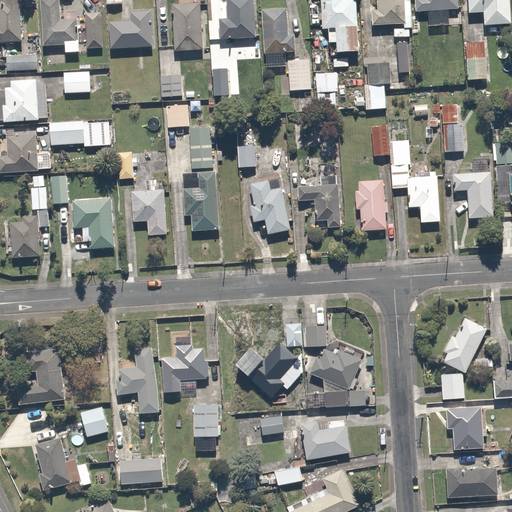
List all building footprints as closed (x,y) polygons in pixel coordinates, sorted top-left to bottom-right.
[(0,43),(24,42),(23,27),(24,27),(24,23),(23,23),(21,0),(5,0),(5,4),(0,4),(0,43)] [(68,54),(82,53),(79,19),(63,20),(61,0),(48,0),(42,0),(45,47),(67,45),(68,54)] [(256,38),(258,38),(255,0),(220,0),(222,20),(221,20),(222,40),(236,39),(236,46),(257,45),(256,38)] [(319,0),(319,25),(325,25),(325,40),(334,40),(334,50),(358,50),(358,0),(319,0)] [(409,23),(408,0),(376,0),(376,9),(369,9),(369,24),(409,23)] [(413,0),(414,10),(425,9),(426,25),(447,24),(446,8),(458,8),(457,0),(413,0)] [(483,12),(484,25),(509,24),(508,0),(466,0),(467,13),(483,12)] [(177,51),(205,50),(202,3),(174,5),(177,51)] [(296,52),(295,35),(289,35),(288,9),(262,10),(265,54),(296,52)] [(155,47),(152,11),(132,13),(133,21),(111,23),(112,50),(155,47)] [(102,13),(87,14),(89,49),(105,48),(102,13)] [(410,27),(391,27),(392,36),(410,36),(410,27)] [(333,55),(333,68),(349,67),(349,55),(333,55)] [(39,56),(8,56),(8,71),(39,70),(39,56)] [(484,56),(464,58),(466,78),(486,76),(484,56)] [(288,62),(291,91),(312,90),(310,60),(288,62)] [(399,62),(364,63),(364,95),(356,95),(357,108),(386,107),(385,81),(400,81),(399,62)] [(241,94),(239,69),(229,70),(229,69),(214,70),(216,97),(230,96),(230,95),(241,94)] [(344,85),(337,85),(336,70),(315,71),(317,107),(338,106),(337,95),(345,94),(344,85)] [(91,72),(65,73),(66,94),(92,93),(91,72)] [(185,96),(183,75),(162,77),(163,98),(185,96)] [(41,121),(41,119),(50,119),(48,86),(42,82),(38,82),(38,80),(13,82),(13,89),(7,89),(7,91),(0,90),(0,121),(6,121),(6,123),(41,121)] [(444,106),(441,106),(441,124),(457,124),(457,123),(464,123),(464,121),(461,114),(457,114),(456,105),(455,104),(455,99),(444,99),(444,106)] [(202,101),(191,102),(192,112),(202,111),(202,101)] [(191,127),(190,105),(169,107),(170,128),(191,127)] [(428,116),(427,105),(414,106),(415,117),(428,116)] [(437,127),(437,119),(429,118),(429,127),(437,127)] [(85,122),(52,124),(53,146),(87,144),(85,122)] [(462,125),(443,125),(444,153),(464,152),(462,125)] [(375,157),(392,155),(389,126),(373,127),(375,157)] [(215,168),(213,128),(191,129),(194,169),(215,168)] [(501,129),(492,130),(493,143),(502,142),(501,129)] [(0,169),(0,174),(41,171),(39,150),(41,150),(41,146),(39,146),(38,135),(8,137),(9,157),(0,157),(0,169)] [(423,224),(439,222),(436,172),(416,174),(416,178),(411,178),(410,165),(412,165),(410,141),(391,142),(394,165),(393,165),(394,189),(409,188),(411,208),(422,208),(423,224)] [(496,165),(511,163),(511,142),(492,144),(493,161),(495,161),(496,165)] [(258,167),(256,147),(240,148),(241,169),(258,167)] [(134,152),(120,153),(121,180),(136,179),(135,167),(139,167),(138,158),(134,159),(134,152)] [(493,217),(490,172),(488,172),(487,158),(471,159),(472,173),(452,175),(453,192),(466,191),(468,219),(493,217)] [(381,177),(381,169),(364,171),(365,179),(381,177)] [(221,230),(217,172),(200,173),(200,188),(185,189),(187,216),(193,216),(194,232),(221,230)] [(70,204),(68,176),(53,177),(55,205),(70,204)] [(329,228),(343,227),(340,185),(339,185),(338,176),(322,177),(323,186),(300,187),(300,202),(316,200),(318,221),(329,221),(329,228)] [(388,230),(387,213),(390,213),(389,203),(387,204),(385,180),(360,182),(361,192),(357,192),(358,210),(362,210),(364,232),(388,230)] [(293,231),(284,188),(272,191),(270,181),(251,184),(256,206),(252,207),(256,223),(267,221),(270,236),(293,231)] [(34,210),(50,209),(49,188),(32,189),(34,210)] [(166,190),(134,192),(136,223),(149,222),(150,236),(169,235),(166,190)] [(117,248),(113,198),(74,202),(76,229),(85,229),(86,242),(91,242),(92,250),(117,248)] [(14,259),(43,257),(41,237),(43,237),(43,232),(41,232),(39,217),(24,218),(25,222),(12,223),(14,259)] [(442,362),(465,373),(486,329),(464,318),(454,337),(451,336),(443,351),(447,353),(442,362)] [(304,346),(303,323),(288,324),(289,346),(304,346)] [(329,346),(328,326),(304,327),(305,345),(308,345),(308,347),(329,346)] [(101,362),(99,340),(88,341),(90,362),(101,362)] [(326,408),(351,406),(350,391),(350,389),(352,390),(352,388),(355,389),(359,379),(357,378),(364,360),(338,349),(342,342),(338,340),(330,345),(328,350),(326,349),(321,359),(318,358),(311,373),(325,379),(326,408)] [(303,357),(301,359),(282,342),(267,359),(254,348),(239,364),(248,373),(247,374),(273,399),(274,398),(275,396),(285,386),(289,390),(305,372),(303,357)] [(178,346),(179,357),(164,358),(166,393),(183,392),(183,380),(208,379),(208,377),(211,377),(210,360),(207,360),(207,348),(195,349),(195,344),(178,346)] [(141,414),(162,412),(160,387),(159,379),(154,347),(136,350),(139,366),(120,369),(122,379),(117,380),(119,395),(140,392),(141,414)] [(68,400),(61,348),(26,353),(29,377),(39,376),(40,383),(22,385),(25,405),(68,400)] [(462,373),(440,375),(442,399),(464,398),(462,373)] [(493,399),(511,397),(511,379),(492,380),(493,399)] [(367,390),(350,391),(351,406),(351,407),(368,406),(367,390)] [(287,396),(275,396),(274,398),(274,404),(288,403),(287,396)] [(218,437),(221,437),(220,405),(196,405),(196,437),(197,437),(197,451),(218,451),(218,437)] [(110,432),(104,407),(82,412),(89,437),(110,432)] [(487,436),(487,430),(482,430),(480,407),(445,409),(446,429),(452,428),(453,450),(483,448),(483,436),(487,436)] [(286,432),(284,416),(262,419),(265,435),(286,432)] [(319,421),(303,424),(309,460),(353,452),(348,425),(331,428),(330,421),(321,423),(322,430),(321,430),(319,421)] [(78,459),(69,462),(63,438),(37,445),(45,473),(42,474),(46,491),(81,481),(83,486),(93,483),(88,463),(79,466),(78,459)] [(217,462),(218,453),(211,452),(210,460),(217,462)] [(163,458),(121,461),(123,484),(165,482),(163,458)] [(304,481),(301,466),(277,472),(280,486),(304,481)] [(445,469),(447,498),(498,495),(496,467),(466,469),(466,467),(445,469)] [(288,508),(289,511),(348,511),(361,506),(344,469),(324,478),(329,489),(288,508)] [(277,484),(276,474),(269,475),(270,485),(277,484)] [(269,483),(268,475),(261,476),(262,484),(269,483)] [(144,511),(116,511),(110,498),(87,508),(88,511),(145,511),(146,511),(144,511)]
